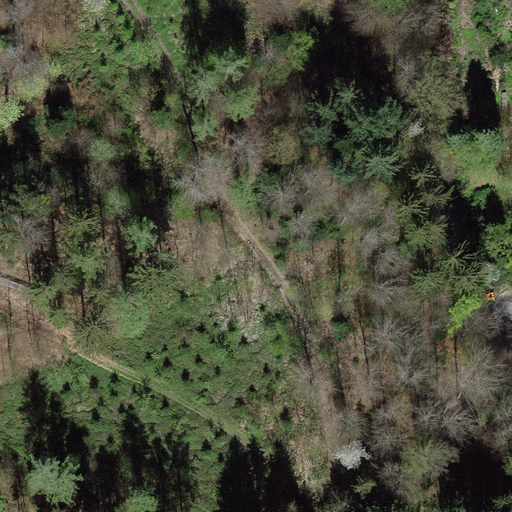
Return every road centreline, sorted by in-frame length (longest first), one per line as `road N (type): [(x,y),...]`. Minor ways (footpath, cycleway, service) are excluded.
road 1 (track): [(333,511),(333,429),(307,332),(217,196),(173,71),(130,0)]
road 2 (track): [(0,297),(248,436),(306,511)]
road 3 (unclassified): [(389,0),(395,61),(441,208),(511,355)]
